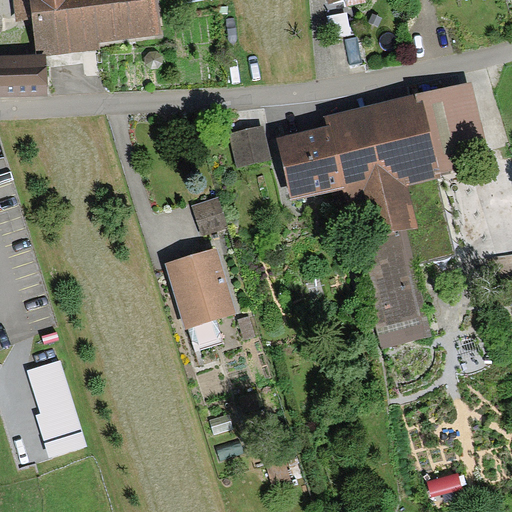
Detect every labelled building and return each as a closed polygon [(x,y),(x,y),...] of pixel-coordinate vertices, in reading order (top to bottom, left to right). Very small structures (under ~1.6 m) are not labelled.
[(38,50),(154,41),(150,0),(15,0),(17,19),(35,17),(38,50)] [(0,90),(45,90),(45,58),(0,59),(0,90)] [(466,95),(275,146),(291,205),(340,192),(380,340),(426,328),(414,283),(453,272),(426,174),(483,158),(466,95)] [(235,131),(237,166),(271,164),(270,129),(235,131)] [(193,211),(200,235),(224,227),(217,204),(193,211)] [(209,257),(171,269),(189,327),(227,315),(209,257)] [(67,361),(29,370),(50,458),(88,449),(67,361)]
